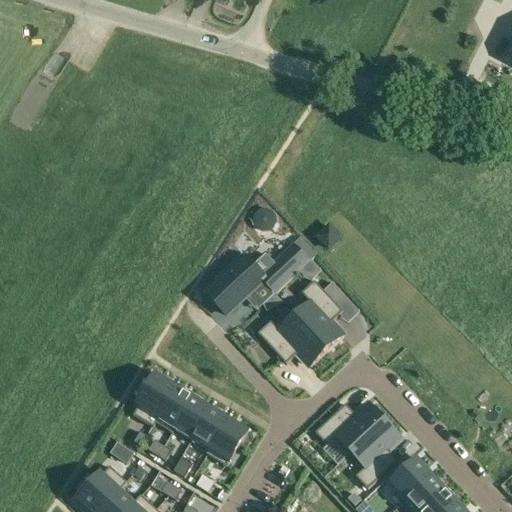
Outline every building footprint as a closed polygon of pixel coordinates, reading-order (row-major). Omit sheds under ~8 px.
[(262,211),(258,214),(255,219),(256,225),(259,230),(264,232),(270,232),(274,228),(277,223),(276,218),(273,213),(268,210),(262,211)] [(341,242),(329,230),(317,242),(329,254),(341,242)] [(218,286),(207,296),(226,317),(264,282),(276,295),(300,274),(283,256),(272,267),(264,258),(254,267),(243,256),(215,282),(218,286)] [(343,314),(315,283),(302,295),(312,306),(296,320),(326,352),(343,337),(332,325),(343,314)] [(271,324),(258,336),(287,366),(298,356),(309,368),(326,352),(296,320),(281,334),(271,324)] [(159,377),(139,409),(158,421),(178,389),(159,377)] [(196,399),(178,389),(158,421),(176,432),(196,399)] [(193,442),(213,410),(196,399),(176,432),(193,442)] [(352,454),(384,424),(369,408),(357,419),(346,407),(316,435),(328,448),(338,439),(352,454)] [(210,453),(230,421),(213,410),(193,442),(210,453)] [(249,433),(230,421),(210,453),(229,465),(249,433)] [(356,479),(368,492),(399,464),(388,453),(400,441),(384,424),(352,454),(366,470),(356,479)] [(134,444),(141,448),(147,438),(141,433),(134,444)] [(165,448),(158,444),(152,454),(159,459),(165,448)] [(134,456),(121,447),(117,453),(130,462),(134,456)] [(172,453),(165,448),(159,459),(165,463),(172,453)] [(185,480),(193,467),(182,460),(174,473),(185,480)] [(419,461),(391,487),(406,504),(434,478),(419,461)] [(87,511),(101,511),(121,491),(104,476),(78,504),(87,511)] [(214,485),(202,478),(196,488),(208,495),(214,485)] [(434,478),(406,504),(413,511),(427,511),(448,493),(434,478)] [(169,484),(162,494),(169,499),(176,488),(169,484)] [(176,488),(169,499),(176,503),(182,492),(176,488)] [(129,511),(136,505),(121,491),(101,511),(129,511)] [(457,511),(462,508),(448,493),(427,511),(457,511)]
